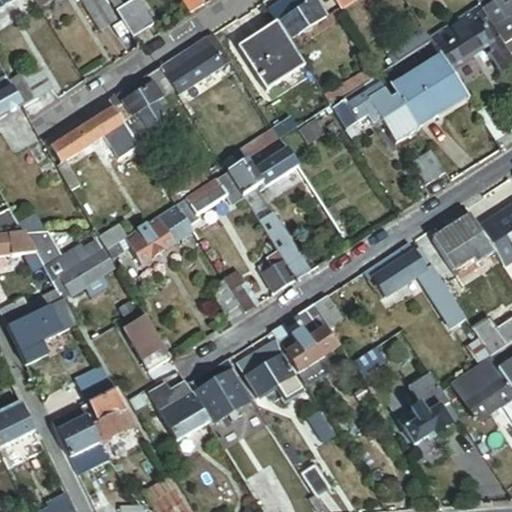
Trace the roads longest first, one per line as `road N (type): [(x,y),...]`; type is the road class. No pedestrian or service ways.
road 1 (residential): [(178,375),(511,161)]
road 2 (residential): [(34,130),(240,0)]
